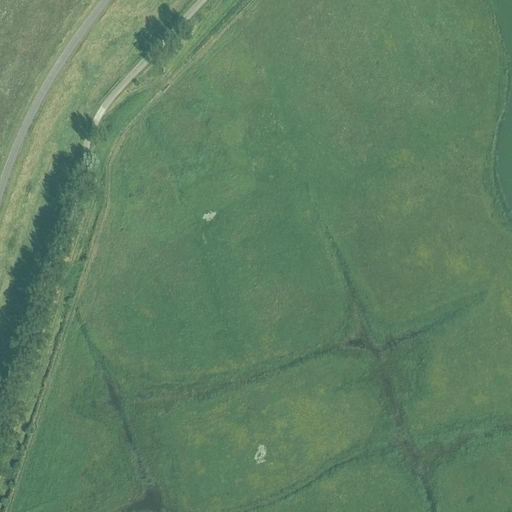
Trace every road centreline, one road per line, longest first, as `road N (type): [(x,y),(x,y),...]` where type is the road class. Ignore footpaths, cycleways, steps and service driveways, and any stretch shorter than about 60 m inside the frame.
road 1 (unclassified): [(0,414),(101,113),(205,0)]
road 2 (unclassified): [(0,203),(51,83),(111,0)]
